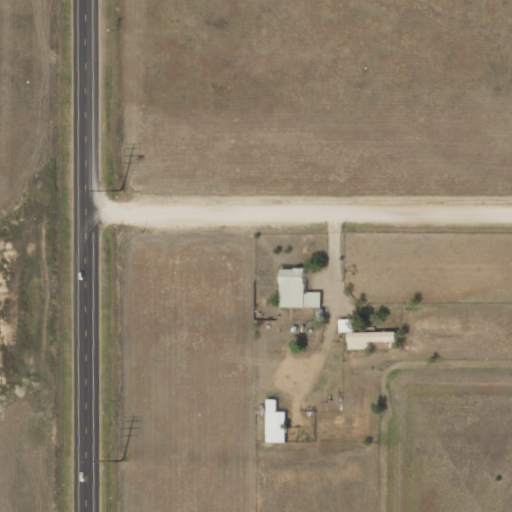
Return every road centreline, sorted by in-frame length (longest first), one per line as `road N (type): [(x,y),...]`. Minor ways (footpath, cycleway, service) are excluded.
road 1 (secondary): [(94,511),(90,0)]
road 2 (residential): [(93,211),(511,211)]
